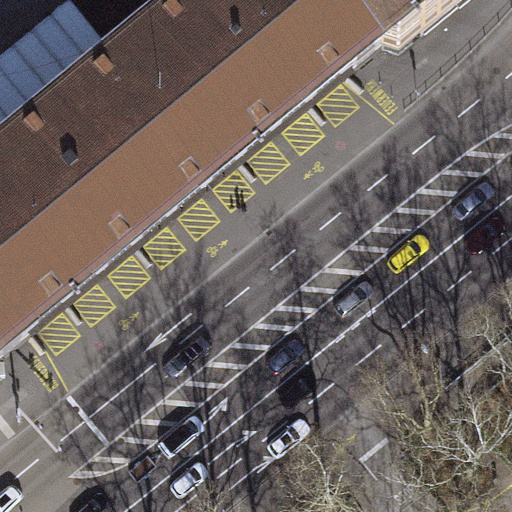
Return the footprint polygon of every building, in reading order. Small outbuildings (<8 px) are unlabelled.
[(0,296),(33,337),(51,322),(86,294),(120,266),(155,237),(189,209),(224,181),(261,151),(295,122),(329,95),(382,51),(339,0),(202,0),(196,5),(179,19),(162,0),(31,0),(20,10),(0,25),(0,296)] [(0,25),(20,10),(31,0),(3,0),(0,3),(0,25)] [(176,0),(174,2),(171,0),(162,0),(179,19),(196,5),(202,0),(176,0)] [(339,0),(382,51),(399,57),(468,0),(339,0)] [(0,296),(0,385),(0,380),(0,363),(33,337),(0,296)]
